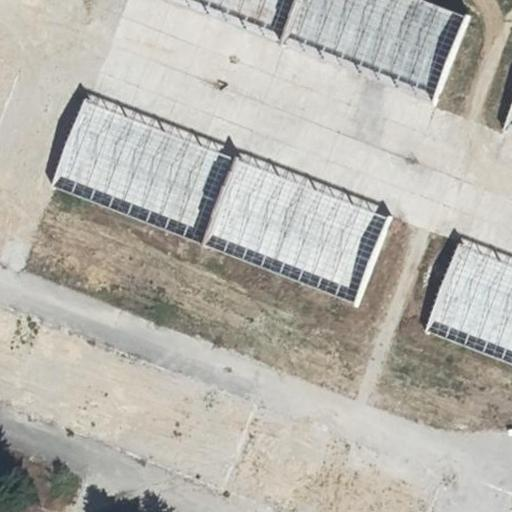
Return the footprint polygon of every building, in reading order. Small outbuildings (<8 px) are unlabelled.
[(449,2),(443,0),(179,0),(416,93),(449,2)] [(0,110),(17,64),(0,57),(0,110)] [(511,93),(499,129),(511,133),(511,93)] [(81,101),(50,177),(354,291),(381,216),(81,101)] [(511,263),(462,244),(431,329),(511,358),(511,263)] [(511,511),(511,498),(504,496),(499,511),(511,511)]
